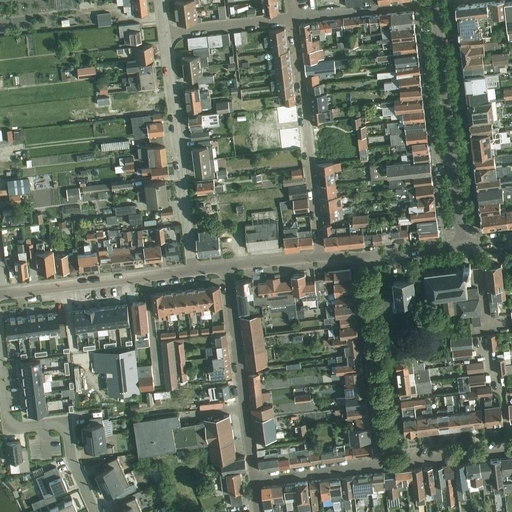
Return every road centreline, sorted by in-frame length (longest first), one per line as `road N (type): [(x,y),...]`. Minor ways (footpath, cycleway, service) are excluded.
road 1 (residential): [(192,274),(164,32)]
road 2 (residential): [(461,244),(438,3)]
road 3 (residential): [(319,258),(294,18)]
road 4 (residential): [(253,480),(225,269)]
road 5 (residential): [(381,462),(359,258)]
road 6 (residential): [(0,364),(11,426),(63,426),(93,511)]
road 7 (tertiary): [(192,274),(4,296)]
road 8 (residential): [(294,18),(438,3)]
road 9 (residential): [(381,462),(511,447)]
road 10 (residential): [(164,32),(294,18)]
road 11 (residential): [(253,480),(381,462)]
